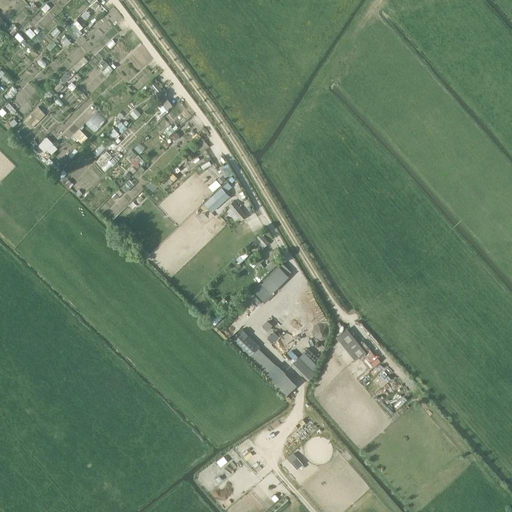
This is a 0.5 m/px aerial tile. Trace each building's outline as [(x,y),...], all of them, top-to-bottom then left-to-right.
[(221,187),(203,204),(210,211),(228,195),(221,187)] [(228,205),(241,221),(246,216),(233,201),(228,205)] [(239,327),(228,339),(245,355),(253,346),(256,344),(245,333),(242,330),(239,327)] [(346,329),(336,337),(354,360),(369,348),(363,341),(359,344),(346,329)] [(298,357),(292,363),(309,379),(314,372),(298,357)]
